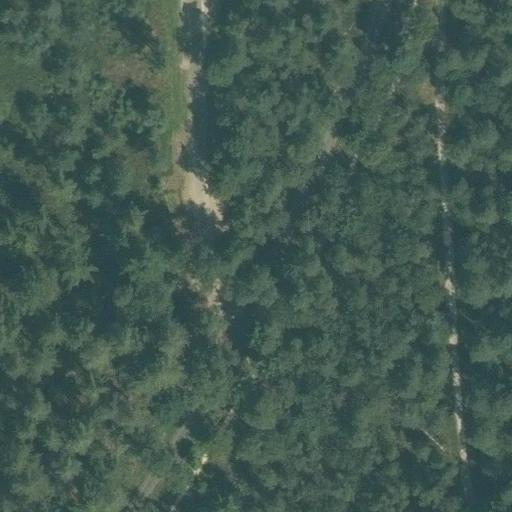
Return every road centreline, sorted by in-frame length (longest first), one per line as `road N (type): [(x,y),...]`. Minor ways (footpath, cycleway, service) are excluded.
road 1 (track): [(438,0),(467,511)]
road 2 (unclassified): [(238,333),(384,0)]
road 3 (track): [(129,511),(238,333)]
